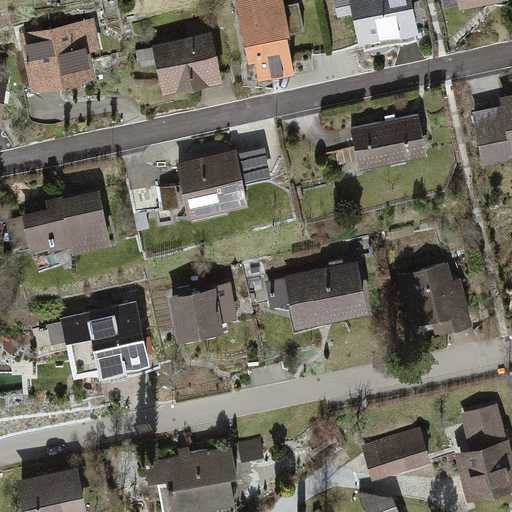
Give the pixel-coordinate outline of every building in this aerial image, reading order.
[(288,0),(253,0),(238,4),(254,70),(266,68),(269,82),(306,74),(288,0)] [(417,0),(353,0),(365,51),(426,37),(417,0)] [(511,0),(446,0),(448,10),(467,6),(468,13),(511,3),(511,0)] [(309,23),(315,55),(350,48),(345,22),(326,25),(325,20),(309,23)] [(109,21),(26,38),(38,95),(107,81),(104,67),(118,64),(109,21)] [(219,34),(140,53),(145,72),(164,67),(171,97),(231,82),(219,34)] [(19,75),(0,72),(0,127),(11,129),(19,75)] [(511,99),(507,101),(510,111),(482,117),(494,172),(511,167),(511,99)] [(390,125),(356,131),(359,149),(340,153),(346,181),(367,177),(365,172),(401,165),(401,169),(415,167),(414,162),(437,158),(429,117),(404,122),(403,115),(389,118),(390,125)] [(267,144),(243,147),(248,174),(271,171),(267,144)] [(242,152),(181,166),(194,223),(254,210),(242,152)] [(180,187),(164,190),(168,211),(184,207),(180,187)] [(36,248),(38,253),(79,244),(82,257),(120,249),(107,192),(28,210),(30,218),(11,223),(18,252),(36,248)] [(464,262),(404,278),(418,330),(441,323),(445,337),(481,327),(464,262)] [(367,264),(272,283),(277,307),(291,305),(297,334),(378,317),(367,264)] [(242,286),(176,299),(185,344),(235,334),(233,323),(249,320),(242,286)] [(156,368),(141,306),(50,328),(56,352),(74,348),(81,375),(129,363),(132,373),(156,368)] [(511,442),(500,403),(462,415),(471,447),(459,451),(475,504),(511,492),(511,442)] [(427,428),(364,447),(374,481),(437,462),(427,428)] [(265,439),(244,443),(247,462),(268,458),(265,439)] [(236,447),(152,462),(157,492),(174,489),(178,511),(233,511),(247,510),(236,447)] [(94,511),(85,469),(23,483),(28,511),(94,511)] [(365,495),(371,511),(403,511),(399,499),(365,495)]
